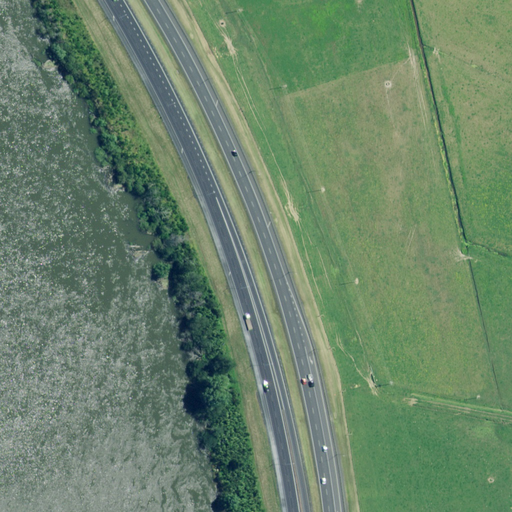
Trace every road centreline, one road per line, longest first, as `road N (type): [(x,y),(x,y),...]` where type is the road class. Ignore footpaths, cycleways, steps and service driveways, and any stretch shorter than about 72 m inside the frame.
road 1 (trunk): [(150,0),(242,182),(316,419)]
road 2 (trunk): [(306,511),(291,423),(247,269),(200,173)]
road 3 (trunk): [(292,511),(259,348),(200,173)]
road 4 (trunk): [(200,173),(110,0)]
